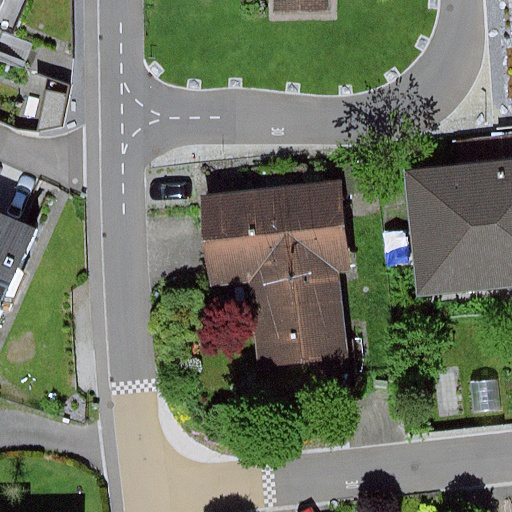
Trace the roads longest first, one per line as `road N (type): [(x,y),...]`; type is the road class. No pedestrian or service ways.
road 1 (residential): [(122,116),(373,116),(410,107),(465,38),(462,0)]
road 2 (residential): [(155,494),(511,459)]
road 3 (residential): [(122,116),(146,429)]
road 4 (residential): [(146,429),(0,441)]
